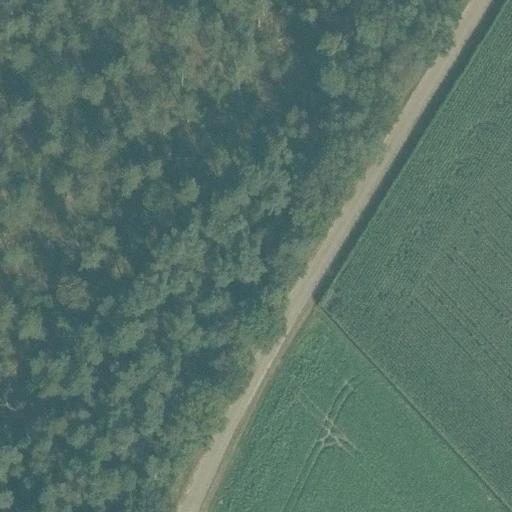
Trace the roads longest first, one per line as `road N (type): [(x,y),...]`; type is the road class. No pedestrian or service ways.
road 1 (unclassified): [(185,511),(226,420),(486,0)]
road 2 (track): [(0,408),(394,0)]
